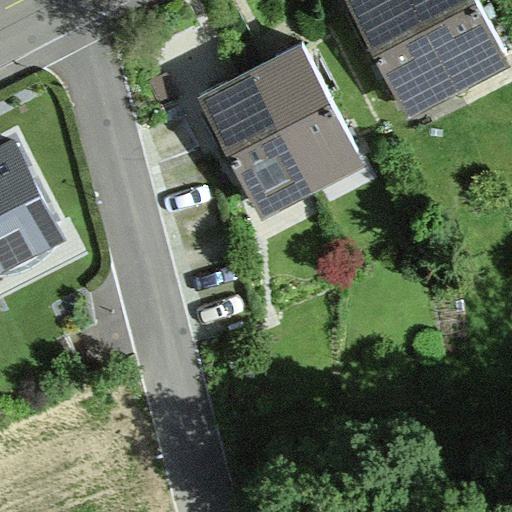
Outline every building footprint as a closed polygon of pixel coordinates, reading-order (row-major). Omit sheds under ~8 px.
[(451,82),(407,0),(345,0),(403,108),(451,82)] [(499,56),(469,0),(407,0),(451,82),(499,56)] [(354,156),(294,43),(246,69),(306,181),(354,156)] [(306,181),(246,69),(197,95),(258,207),(306,181)] [(48,244),(1,152),(0,152),(0,275),(1,276),(22,270),(39,258),(48,244)]
